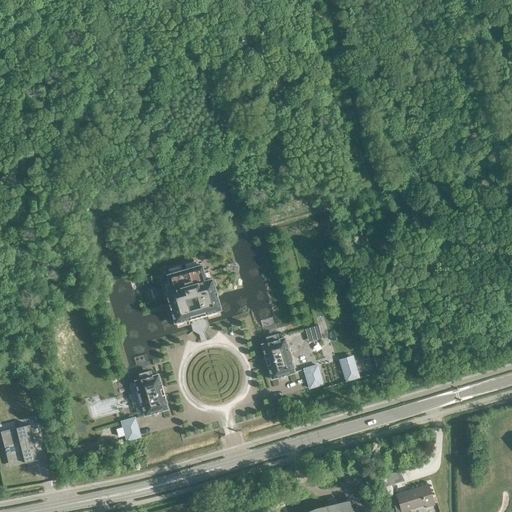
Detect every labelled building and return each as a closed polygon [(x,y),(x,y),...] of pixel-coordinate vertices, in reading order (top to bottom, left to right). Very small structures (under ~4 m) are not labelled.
[(170,308),(174,323),(189,318),(189,320),(190,319),(205,315),(205,314),(220,309),(216,295),(211,279),(205,280),(201,265),(166,275),(171,290),(165,292),(170,308)] [(265,337),(267,343),(261,345),(264,355),(264,356),(267,369),(268,369),(271,379),(280,377),(285,375),(294,373),(291,362),(293,361),(289,348),(287,349),(284,338),(279,340),(278,333),(265,337)] [(353,357),(340,361),(346,381),(359,377),(353,357)] [(317,365),(304,369),(309,388),(323,384),(317,365)] [(140,380),(134,381),(138,392),(136,393),(139,406),(141,405),(144,416),(153,413),(159,412),(158,412),(167,409),(164,398),(165,398),(161,385),(157,375),(152,376),(151,370),(138,373),(140,380)] [(140,437),(135,418),(121,422),(127,441),(140,437)] [(25,463),(38,459),(29,424),(16,428),(17,431),(4,434),(7,446),(17,444),(19,452),(14,453),(17,464),(24,462),(25,463)] [(386,487),(402,482),(397,472),(383,476),(386,487)] [(396,496),(398,501),(393,503),(395,511),(408,511),(408,510),(425,504),(426,507),(435,505),(428,485),(396,496)] [(364,511),(363,510),(359,511),(350,511),(346,503),(316,510),(311,511),(364,511)]
